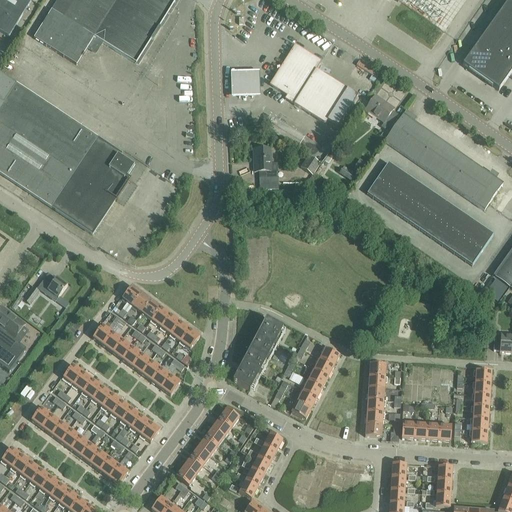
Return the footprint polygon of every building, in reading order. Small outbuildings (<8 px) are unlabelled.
[(0,0),(0,32),(8,38),(31,0),(0,0)] [(92,0),(58,0),(51,12),(102,43),(133,63),(138,67),(155,39),(92,0)] [(153,0),(92,0),(155,39),(172,12),(153,0)] [(153,0),(172,12),(179,0),(153,0)] [(511,24),(511,5),(508,2),(499,15),(511,24)] [(102,43),(51,12),(34,40),(76,66),(87,49),(95,54),(102,43)] [(508,41),(511,34),(511,24),(499,15),(490,28),(508,41)] [(498,53),(508,41),(490,28),(481,40),(498,53)] [(489,66),(498,53),(481,40),(471,53),(489,66)] [(511,43),(508,41),(498,53),(511,62),(511,43)] [(325,126),(327,122),(338,129),(358,98),(316,71),(321,63),(295,46),(269,86),(295,103),(293,106),(325,126)] [(480,79),(489,66),(471,53),(462,66),(480,79)] [(511,72),(511,62),(498,53),(489,66),(507,79),(511,72)] [(357,60),(349,71),(370,86),(378,74),(357,60)] [(507,79),(489,66),(480,79),(498,92),(507,79)] [(259,74),(231,74),(231,99),(259,99),(259,74)] [(0,75),(0,108),(15,86),(0,75)] [(15,86),(0,108),(0,174),(50,208),(92,236),(129,180),(127,179),(134,168),(120,158),(121,156),(96,139),(15,86)] [(375,97),(370,105),(365,101),(357,112),(362,116),(365,112),(383,124),(381,128),(388,133),(399,117),(392,112),(394,110),(375,97)] [(484,212),(502,185),(403,116),(385,143),(484,212)] [(304,139),(270,117),(263,128),(297,150),(304,139)] [(270,191),(270,179),(277,179),(277,164),(271,165),(270,150),(253,151),(254,173),(259,173),(259,179),(259,191),(270,191)] [(302,179),(309,183),(313,177),(312,177),(320,165),(308,157),(300,169),(306,173),(302,179)] [(384,183),(394,168),(388,164),(378,179),(384,183)] [(353,184),(358,176),(343,167),(339,175),(353,184)] [(400,172),(394,168),(384,183),(390,187),(400,172)] [(406,176),(400,172),(390,187),(396,191),(406,176)] [(411,180),(406,176),(396,191),(401,195),(411,180)] [(384,183),(378,179),(366,195),(373,200),(384,183)] [(411,180),(401,195),(407,199),(417,184),(411,180)] [(384,183),(373,200),(378,204),(390,187),(384,183)] [(417,184),(407,199),(413,203),(423,188),(417,184)] [(390,187),(378,204),(384,208),(396,191),(390,187)] [(429,192),(423,188),(413,203),(419,207),(429,192)] [(401,195),(396,191),(384,208),(390,212),(401,195)] [(435,196),(429,192),(419,207),(425,211),(435,196)] [(407,199),(401,195),(390,212),(396,216),(407,199)] [(435,196),(425,211),(430,215),(440,200),(435,196)] [(407,199),(396,216),(402,220),(413,203),(407,199)] [(446,204),(440,200),(430,215),(436,219),(446,204)] [(413,203),(402,220),(407,224),(419,207),(413,203)] [(452,208),(446,204),(436,219),(442,223),(452,208)] [(419,207),(407,224),(413,228),(425,211),(419,207)] [(458,212),(452,208),(442,223),(448,227),(458,212)] [(425,211),(413,228),(419,231),(430,215),(425,211)] [(464,216),(458,212),(448,227),(453,231),(464,216)] [(430,215),(419,231),(425,235),(436,219),(430,215)] [(464,216),(453,231),(459,235),(469,220),(464,216)] [(442,223),(436,219),(425,235),(431,239),(442,223)] [(475,224),(469,220),(459,235),(465,239),(475,224)] [(442,223),(431,239),(436,243),(448,227),(442,223)] [(475,224),(465,239),(471,243),(481,228),(475,224)] [(453,231),(448,227),(436,243),(442,247),(453,231)] [(487,232),(481,228),(471,243),(477,247),(487,232)] [(453,231),(442,247),(448,251),(459,235),(453,231)] [(487,232),(477,247),(483,251),(493,236),(487,232)] [(459,235),(448,251),(454,255),(465,239),(459,235)] [(471,243),(465,239),(454,255),(460,259),(471,243)] [(471,243),(460,259),(465,263),(477,247),(471,243)] [(477,247),(465,263),(472,267),(483,251),(477,247)] [(509,289),(511,284),(511,249),(493,277),(494,279),(495,278),(509,289)] [(58,300),(67,287),(56,279),(53,283),(49,280),(40,291),(45,295),(47,292),(58,300)] [(132,287),(121,302),(126,306),(127,304),(131,307),(141,295),(132,288),(132,287)] [(23,301),(30,306),(40,293),(33,288),(23,301)] [(141,295),(131,307),(130,309),(135,313),(136,311),(141,315),(151,302),(141,295)] [(151,302),(141,315),(140,316),(145,320),(146,318),(151,322),(160,309),(151,302)] [(0,349),(17,363),(25,351),(4,335),(5,333),(14,340),(25,325),(2,308),(0,310),(0,349)] [(160,309),(151,322),(149,324),(154,327),(156,325),(160,329),(170,316),(160,309)] [(123,320),(127,314),(122,311),(118,316),(123,320)] [(31,314),(27,321),(32,324),(36,318),(31,314)] [(170,316),(160,329),(159,331),(164,334),(165,333),(170,336),(179,323),(170,316)] [(117,327),(121,322),(116,318),(112,324),(117,327)] [(132,327),(136,322),(130,318),(127,323),(132,327)] [(266,321),(239,371),(233,383),(250,392),(283,330),(266,321)] [(126,325),(121,322),(117,327),(122,331),(126,325)] [(179,323),(170,336),(169,338),(174,341),(175,340),(180,343),(189,331),(179,323)] [(103,325),(93,340),(102,347),(112,334),(107,331),(108,329),(103,325)] [(142,334),(145,330),(140,326),(136,330),(142,334)] [(189,331),(180,343),(178,345),(183,349),(185,347),(190,351),(189,351),(190,351),(200,338),(199,338),(189,331)] [(113,332),(112,334),(102,347),(112,354),(121,341),(117,338),(118,336),(113,332)] [(137,341),(140,336),(135,332),(131,337),(137,341)] [(157,345),(160,341),(150,333),(146,338),(157,345)] [(146,340),(140,336),(137,341),(142,345),(146,340)] [(511,356),(511,338),(494,337),(493,352),(499,352),(499,355),(511,356)] [(123,340),(121,341),(112,354),(121,361),(131,348),(126,345),(128,343),(123,340)] [(300,350),(305,353),(310,344),(305,341),(300,350)] [(167,353),(170,348),(165,344),(161,349),(167,353)] [(132,347),(131,348),(121,361),(131,368),(141,356),(136,352),(137,350),(132,347)] [(156,355),(159,351),(154,347),(151,351),(156,355)] [(0,367),(9,374),(17,363),(0,349),(0,367)] [(305,353),(300,350),(296,356),(301,359),(305,353)] [(325,350),(319,361),(334,368),(339,358),(325,350)] [(165,355),(159,351),(156,355),(162,359),(165,355)] [(142,354),(141,356),(131,368),(141,375),(150,363),(146,359),(147,358),(142,354)] [(181,363),(184,359),(179,355),(176,359),(181,363)] [(152,361),(150,363),(141,375),(151,383),(160,370),(155,366),(156,365),(152,361)] [(175,369),(179,365),(174,361),(170,366),(175,369)] [(334,368),(319,361),(313,371),(328,379),(334,368)] [(184,369),(179,365),(175,369),(181,373),(184,369)] [(289,365),(286,371),(291,373),(294,367),(289,365)] [(369,366),(369,378),(385,379),(386,367),(369,366)] [(73,367),(62,381),(66,385),(68,383),(73,387),(82,374),(73,367)] [(161,368),(160,370),(151,383),(160,390),(170,377),(165,374),(166,372),(161,368)] [(291,373),(286,371),(283,376),(288,379),(291,373)] [(313,371),(308,382),(322,390),(328,379),(313,371)] [(491,373),(475,372),(474,384),(490,386),(491,373)] [(82,374),(73,387),(71,389),(76,392),(77,391),(82,394),(92,381),(82,374)] [(171,375),(170,377),(160,390),(170,397),(170,398),(180,385),(180,384),(179,384),(175,381),(176,379),(171,375)] [(369,378),(368,390),(384,391),(385,379),(369,378)] [(92,381),(82,394),(81,396),(86,399),(87,398),(92,401),(101,388),(92,381)] [(283,382),(277,393),(282,396),(288,385),(283,382)] [(308,382),(302,393),(317,400),(322,390),(308,382)] [(474,384),(473,397),(490,398),(490,386),(474,384)] [(101,388),(92,401),(91,403),(95,406),(97,405),(101,408),(111,396),(101,388)] [(384,391),(368,390),(367,402),(383,403),(384,391)] [(62,401),(66,396),(60,392),(57,397),(62,401)] [(282,396),(277,393),(274,399),(280,402),(282,396)] [(317,400),(302,393),(297,404),(311,411),(317,400)] [(71,400),(66,396),(62,401),(67,405),(71,400)] [(111,396),(101,408),(100,410),(105,414),(106,412),(111,415),(121,403),(111,396)] [(490,398),(473,397),(473,409),(489,410),(490,398)] [(57,407),(61,403),(56,399),(52,403),(57,407)] [(383,403),(367,402),(366,414),(382,415),(383,403)] [(61,403),(57,407),(63,411),(66,407),(61,403)] [(121,403),(111,415),(110,417),(115,421),(116,419),(121,423),(130,410),(121,403)] [(311,411),(297,404),(291,414),(305,422),(311,411)] [(413,408),(408,408),(408,406),(403,406),(402,413),(413,414),(413,408)] [(82,415),(85,410),(80,407),(76,411),(82,415)] [(42,408),(31,423),(32,423),(41,429),(50,417),(46,413),(47,412),(42,408)] [(489,410),(473,409),(472,421),(488,422),(489,410)] [(90,414),(85,410),(82,415),(87,419),(90,414)] [(130,410),(121,423),(120,424),(124,428),(125,426),(130,430),(140,417),(130,410)] [(219,420),(232,430),(239,420),(226,411),(219,420)] [(76,422),(80,417),(75,414),(72,418),(76,422)] [(366,414),(365,426),(382,427),(382,415),(366,414)] [(51,415),(50,417),(41,429),(50,437),(60,424),(55,420),(56,419),(51,415)] [(85,421),(80,417),(76,422),(82,426),(85,421)] [(140,417),(130,430),(129,431),(134,435),(135,433),(140,437),(149,424),(140,417)] [(232,430),(219,420),(212,430),(224,439),(232,430)] [(101,429),(104,425),(99,421),(95,425),(101,429)] [(472,421),(471,433),(487,434),(488,422),(472,421)] [(61,422),(60,424),(50,437),(60,444),(70,431),(65,427),(66,426),(61,422)] [(149,424),(140,437),(139,438),(144,442),(145,441),(150,444),(150,445),(160,432),(159,431),(149,424)] [(104,425),(101,429),(106,433),(109,429),(104,425)] [(413,441),(414,425),(402,425),(401,441),(413,441)] [(414,425),(413,441),(426,442),(427,426),(414,425)] [(382,427),(365,426),(365,438),(381,439),(382,427)] [(427,426),(426,442),(438,443),(439,427),(427,426)] [(96,436),(99,431),(94,427),(90,432),(96,436)] [(253,431),(248,427),(245,433),(249,436),(253,431)] [(451,428),(439,427),(438,443),(450,444),(451,428)] [(71,430),(70,431),(60,444),(70,451),(79,438),(74,435),(75,433),(71,430)] [(224,439),(212,430),(204,440),(217,449),(224,439)] [(99,431),(96,436),(92,442),(95,445),(96,445),(98,444),(97,443),(98,441),(99,441),(100,440),(99,439),(100,439),(101,440),(104,435),(99,431)] [(120,444),(123,439),(126,435),(121,432),(115,440),(120,444)] [(487,434),(471,433),(470,445),(487,446),(487,434)] [(269,436),(263,447),(276,454),(282,442),(269,436)] [(80,437),(79,438),(70,451),(79,458),(89,445),(84,442),(85,440),(80,437)] [(246,440),(242,437),(238,442),(243,446),(246,440)] [(123,439),(120,444),(125,448),(126,448),(128,449),(131,445),(123,439)] [(204,440),(197,449),(210,459),(217,449),(204,440)] [(115,450),(118,446),(114,442),(110,447),(115,450)] [(90,444),(89,445),(79,458),(89,465),(99,453),(94,449),(95,448),(90,444)] [(124,450),(118,446),(115,450),(121,455),(124,450)] [(135,455),(138,450),(133,446),(130,451),(135,455)] [(263,447),(257,459),(270,466),(276,454),(263,447)] [(11,449),(0,464),(5,468),(6,466),(11,469),(20,457),(11,450),(11,449)] [(197,449),(190,459),(203,469),(210,459),(197,449)] [(100,451),(99,453),(89,465),(99,472),(108,460),(103,456),(104,455),(100,451)] [(228,457),(233,460),(236,455),(232,451),(228,457)] [(130,462),(134,457),(128,453),(125,458),(130,462)] [(20,457),(11,469),(10,471),(15,475),(16,473),(21,477),(30,464),(20,457)] [(233,460),(228,457),(224,462),(229,466),(233,460)] [(108,460),(99,472),(108,480),(118,467),(113,463),(114,462),(109,458),(108,460)] [(190,459),(183,469),(196,478),(203,469),(190,459)] [(270,466),(257,459),(251,471),(263,478),(270,466)] [(30,464),(21,477),(19,478),(24,482),(25,480),(30,484),(40,471),(30,464)] [(119,465),(118,467),(108,480),(118,487),(128,474),(127,474),(123,470),(124,469),(119,465)] [(392,466),(391,479),(405,480),(406,467),(392,466)] [(196,478),(183,469),(176,478),(188,488),(196,478)] [(452,470),(437,469),(437,482),(451,483),(452,470)] [(40,471),(30,484),(29,485),(34,489),(35,487),(40,491),(50,478),(40,471)] [(263,478),(251,471),(245,483),(257,490),(263,478)] [(214,477),(219,481),(222,476),(217,472),(214,477)] [(9,482),(5,478),(1,484),(5,487),(9,482)] [(50,478),(40,491),(39,493),(44,496),(45,495),(50,498),(59,485),(50,478)] [(391,479),(390,493),(404,494),(405,480),(391,479)] [(451,483),(437,482),(436,496),(450,497),(451,483)] [(257,490),(245,483),(238,495),(251,501),(257,490)] [(59,485),(50,498),(48,500),(53,503),(54,502),(59,505),(69,492),(59,485)] [(180,493),(183,488),(178,485),(175,489),(180,493)] [(183,488),(180,493),(178,496),(184,500),(189,493),(183,488)] [(511,490),(507,488),(502,502),(511,506),(511,490)] [(20,498),(23,493),(18,489),(15,494),(20,498)] [(69,492),(59,505),(58,507),(63,510),(64,509),(68,511),(69,511),(78,500),(69,492)] [(23,493),(20,498),(26,502),(29,497),(23,493)] [(404,494),(390,493),(389,506),(403,507),(404,494)] [(207,503),(210,498),(206,495),(202,500),(207,503)] [(15,504),(18,500),(13,496),(10,501),(15,504)] [(436,496),(435,503),(432,502),(432,505),(425,505),(425,510),(432,510),(435,510),(435,509),(449,510),(450,497),(436,496)] [(151,511),(166,511),(170,506),(161,499),(151,511)] [(18,500),(15,504),(20,509),(24,504),(18,500)] [(78,500),(69,511),(84,511),(88,507),(78,500)] [(199,508),(203,503),(198,500),(194,505),(199,508)] [(39,511),(43,507),(45,505),(42,502),(40,505),(37,504),(34,508),(39,511)] [(511,511),(511,506),(502,502),(497,511),(511,511)] [(203,503),(199,508),(203,511),(207,506),(203,503)]
